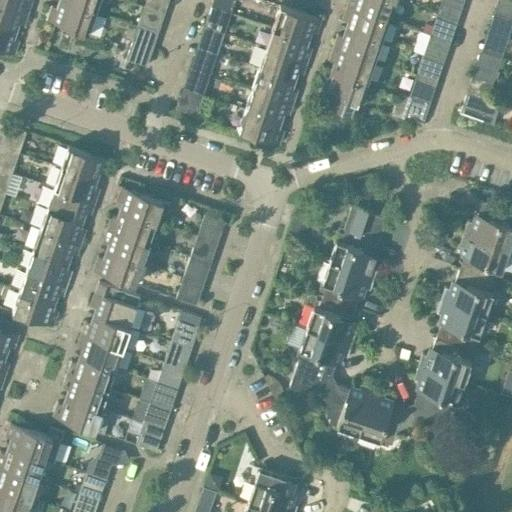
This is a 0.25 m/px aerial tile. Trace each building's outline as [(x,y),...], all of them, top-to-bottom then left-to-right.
[(0,0),(0,1),(27,10),(30,0),(0,0)] [(46,19),(55,22),(87,32),(94,11),(61,0),(59,7),(51,5),(46,19)] [(61,0),(94,11),(97,0),(61,0)] [(156,0),(144,0),(143,5),(163,13),(166,3),(156,0)] [(347,0),(346,4),(386,18),(392,0),(347,0)] [(0,1),(0,24),(12,28),(15,21),(23,24),(27,10),(0,1)] [(279,4),(272,25),(305,37),(308,29),(315,32),(320,18),(279,4)] [(350,20),(347,28),(379,39),(386,18),(346,4),(342,18),(350,20)] [(140,13),(161,20),(163,13),(143,5),(140,13)] [(436,12),(429,33),(449,40),(456,19),(436,12)] [(205,17),(202,25),(223,32),(226,24),(205,17)] [(489,20),(487,29),(507,36),(510,27),(489,20)] [(0,24),(0,48),(13,53),(17,39),(9,36),(12,28),(0,24)] [(202,25),(200,33),(220,40),(223,32),(202,25)] [(272,25),(265,46),(306,60),(310,47),(302,44),(305,37),(272,25)] [(336,33),(332,46),(372,59),(379,39),(347,28),(345,36),(336,33)] [(487,29),(484,37),(504,44),(507,36),(487,29)] [(429,33),(422,53),(442,60),(449,40),(429,33)] [(125,58),(139,63),(146,65),(152,46),(132,39),(125,58)] [(265,46),(258,67),(291,77),(293,70),(302,72),(306,60),(265,46)] [(336,61),(333,69),(365,80),(372,59),(332,46),(328,58),(336,61)] [(422,53),(415,74),(435,81),(442,60),(422,53)] [(191,58),(189,66),(209,73),(212,65),(191,58)] [(475,62),(472,71),(493,78),(496,69),(475,62)] [(189,66),(186,74),(207,81),(209,73),(189,66)] [(258,67),(251,87),(292,101),(296,88),(288,85),(291,77),(258,67)] [(322,74),(314,99),(350,111),(353,100),(358,102),(365,80),(333,69),(330,77),(322,74)] [(472,71),(470,79),(490,86),(493,78),(472,71)] [(412,83),(432,90),(435,81),(415,74),(412,83)] [(412,83),(408,95),(428,101),(429,101),(432,90),(412,83)] [(251,87),(244,107),(277,118),(280,110),(288,113),(292,101),(251,87)] [(401,116),(403,117),(421,123),(428,101),(408,95),(401,116)] [(174,108),(195,115),(198,107),(177,99),(174,108)] [(458,113),(479,120),(482,111),(461,104),(458,113)] [(244,107),(237,129),(278,143),(282,129),(274,126),(277,118),(244,107)] [(5,123),(2,132),(22,139),(25,130),(5,123)] [(2,132),(0,136),(0,145),(18,151),(22,139),(2,132)] [(67,144),(60,165),(93,177),(95,169),(103,172),(108,158),(67,144)] [(0,145),(0,159),(14,164),(18,151),(0,145)] [(0,159),(0,168),(11,172),(14,164),(0,159)] [(60,165),(53,186),(94,200),(98,187),(90,185),(93,177),(60,165)] [(0,168),(0,177),(8,180),(11,172),(0,168)] [(368,181),(351,183),(352,198),(370,197),(368,181)] [(124,201),(121,209),(154,220),(161,199),(120,185),(116,199),(124,201)] [(53,186),(46,207),(79,218),(81,210),(89,213),(94,200),(53,186)] [(466,218),(462,231),(507,246),(511,231),(511,209),(481,199),(473,221),(466,218)] [(337,230),(328,259),(373,275),(377,262),(369,260),(376,239),(377,240),(385,216),(366,210),(366,209),(350,203),(342,228),(343,228),(342,232),(337,230)] [(46,207),(39,227),(80,241),(84,228),(76,225),(79,218),(46,207)] [(110,214),(106,227),(147,241),(154,220),(121,209),(118,217),(110,214)] [(200,221),(221,228),(223,220),(203,213),(200,221)] [(39,227),(32,248),(65,258),(67,251),(75,254),(80,241),(39,227)] [(110,242),(107,250),(140,261),(147,241),(106,227),(102,240),(110,242)] [(287,235),(286,237),(300,241),(303,235),(299,230),(289,227),(287,235)] [(465,246),(458,266),(491,277),(492,274),(497,275),(507,246),(462,231),(457,244),(465,246)] [(192,246),(189,255),(209,262),(212,253),(192,246)] [(32,248),(25,268),(66,282),(70,269),(62,266),(65,258),(32,248)] [(97,255),(92,269),(133,283),(140,261),(107,250),(105,258),(97,255)] [(186,263),(206,270),(209,262),(189,255),(186,263)] [(322,290),(320,295),(353,306),(361,285),(368,288),(373,275),(328,259),(318,289),(322,290)] [(443,285),(439,298),(484,313),(494,283),(490,282),(491,277),(458,266),(451,287),(443,285)] [(25,268),(18,288),(51,299),(53,292),(61,295),(66,282),(25,268)] [(97,306),(95,314),(128,325),(138,294),(97,281),(89,304),(97,306)] [(18,288),(11,310),(52,324),(56,310),(48,307),(51,299),(18,288)] [(177,288),(174,297),(195,304),(198,295),(177,288)] [(315,297),(305,327),(350,342),(354,329),(347,326),(353,306),(320,295),(319,298),(315,297)] [(442,313),(436,333),(469,344),(470,341),(474,342),(484,313),(439,298),(434,311),(442,313)] [(180,308),(177,318),(197,325),(200,315),(192,312),(182,309),(180,308)] [(84,319),(80,332),(121,346),(128,325),(95,314),(92,322),(84,319)] [(174,326),(195,333),(197,325),(177,318),(174,326)] [(0,326),(0,350),(2,351),(5,343),(12,346),(17,333),(0,326)] [(350,342),(305,327),(298,348),(295,355),(299,357),(298,362),(306,365),(315,381),(331,373),(338,352),(346,354),(350,342)] [(83,348),(81,355),(114,367),(121,346),(80,332),(76,345),(83,348)] [(421,352),(417,365),(461,380),(471,350),(467,349),(469,344),(436,333),(428,354),(421,352)] [(170,338),(166,350),(186,357),(190,345),(170,338)] [(166,350),(163,359),(183,366),(186,357),(166,350)] [(70,360),(66,373),(107,387),(114,367),(81,355),(78,363),(70,360)] [(160,368),(180,375),(183,366),(163,359),(160,368)] [(451,409),(461,380),(417,365),(413,377),(420,380),(413,401),(421,417),(437,409),(446,412),(447,408),(451,409)] [(267,372),(263,374),(267,383),(273,395),(283,390),(277,379),(267,372)] [(70,389),(67,396),(100,408),(107,387),(66,373),(61,386),(70,389)] [(511,381),(503,379),(499,390),(511,394),(511,381)] [(327,421),(356,431),(372,386),(359,382),(357,390),(336,383),(320,391),(327,405),(324,415),(329,417),(327,421)] [(372,386),(356,431),(386,441),(388,437),(392,438),(395,429),(411,421),(403,405),(382,398),(385,390),(372,386)] [(152,392),(148,401),(169,408),(172,399),(152,392)] [(57,401),(52,415),(103,432),(109,414),(99,411),(100,408),(67,396),(65,404),(57,401)] [(148,401),(141,422),(162,429),(169,408),(148,401)] [(12,437),(10,445),(42,456),(49,435),(9,421),(5,435),(12,437)] [(141,422),(134,442),(155,449),(162,429),(141,422)] [(49,425),(46,432),(60,437),(63,428),(49,423),(49,425)] [(0,450),(0,464),(35,477),(42,456),(10,445),(7,453),(0,450)] [(89,457),(109,464),(112,455),(91,448),(89,457)] [(89,457),(84,470),(105,477),(109,464),(89,457)] [(0,487),(28,497),(35,477),(0,464),(0,487)] [(257,466),(245,501),(277,511),(292,511),(295,503),(288,501),(295,479),(257,466)] [(80,482),(77,490),(98,497),(101,489),(80,482)] [(202,485),(197,499),(210,504),(215,490),(202,485)] [(0,510),(5,511),(27,511),(30,504),(29,501),(27,501),(28,497),(0,487),(0,510)] [(75,498),(95,505),(98,497),(77,490),(75,498)] [(277,511),(245,501),(241,511),(277,511)]
